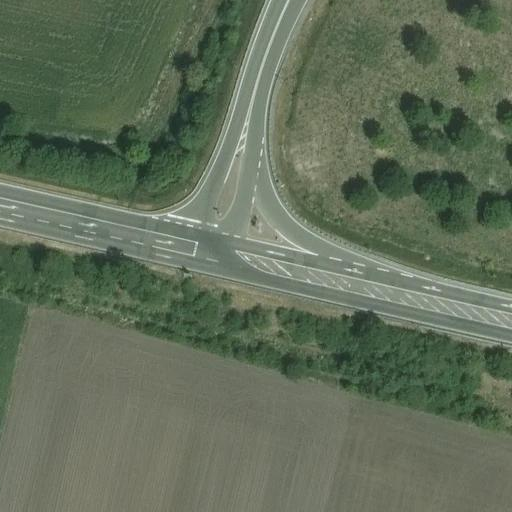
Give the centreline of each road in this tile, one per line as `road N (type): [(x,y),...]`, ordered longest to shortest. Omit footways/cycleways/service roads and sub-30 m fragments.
road 1 (motorway): [(285,0),(198,253)]
road 2 (motorway): [(410,303),(289,231),(264,184),(260,137)]
road 3 (secondary): [(198,253),(0,208)]
road 4 (secondary): [(410,303),(237,261)]
road 5 (motorway): [(260,137),(266,93),(304,0)]
road 6 (motorway): [(237,261),(260,137)]
